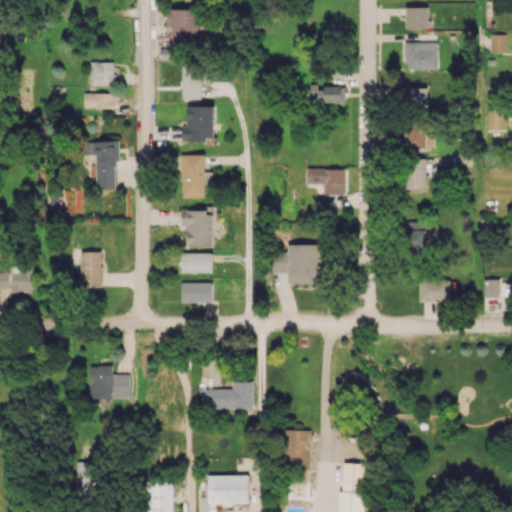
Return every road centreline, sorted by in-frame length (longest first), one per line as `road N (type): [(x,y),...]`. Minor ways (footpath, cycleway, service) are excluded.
road 1 (residential): [(511,325),(0,324)]
road 2 (residential): [(367,0),(366,327)]
road 3 (residential): [(145,0),(140,323)]
